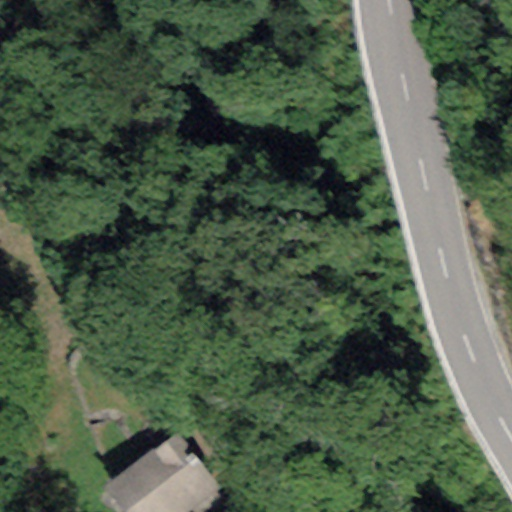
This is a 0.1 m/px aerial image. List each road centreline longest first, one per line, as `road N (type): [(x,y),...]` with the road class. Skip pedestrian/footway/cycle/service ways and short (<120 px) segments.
road 1 (track): [(274,511),(126,343),(0,147)]
road 2 (tertiary): [(511,434),(470,359),(448,293),(408,120),(391,0)]
